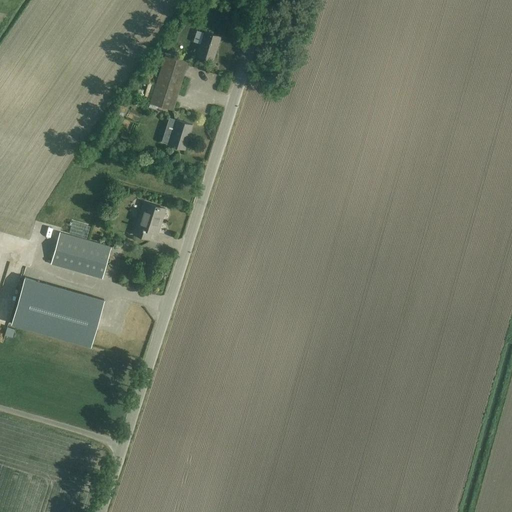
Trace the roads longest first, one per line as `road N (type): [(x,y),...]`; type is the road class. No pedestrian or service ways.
road 1 (unclassified): [(102,511),(270,0)]
road 2 (unknown): [(123,447),(0,409)]
